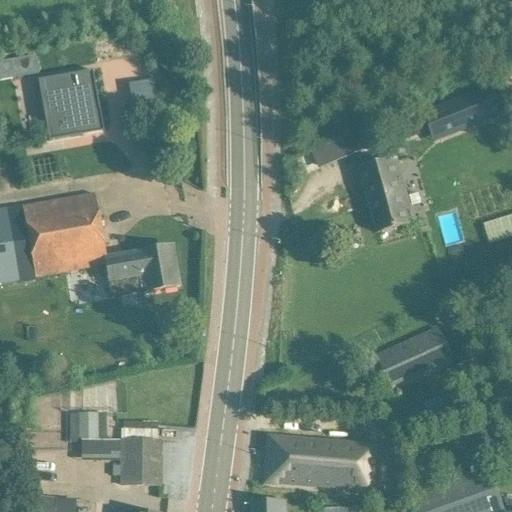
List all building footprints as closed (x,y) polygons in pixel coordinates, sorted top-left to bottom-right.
[(35,57),(10,61),(13,79),(38,75),(35,57)] [(93,72),(38,81),(49,143),(104,133),(93,72)] [(501,84),(423,115),(432,137),(510,106),(501,84)] [(315,151),(322,168),(370,147),(362,130),(315,151)] [(88,178),(88,159),(72,160),(72,178),(88,178)] [(404,198),(395,161),(360,171),(377,233),(405,225),(399,199),(404,198)] [(106,259),(95,195),(0,211),(0,283),(105,266),(111,300),(180,287),(173,248),(106,259)] [(437,330),(376,358),(380,367),(395,361),(403,379),(450,358),(437,330)] [(266,468),(265,483),(283,484),(285,485),(317,487),(335,488),(370,490),(371,474),(373,445),(288,439),(268,438),(266,468)] [(161,487),(162,443),(121,442),(120,487),(161,487)] [(502,511),(487,467),(412,494),(418,511),(502,511)] [(58,511),(77,511),(78,498),(59,498),(58,511)] [(285,511),(285,503),(250,504),(250,511),(285,511)]
